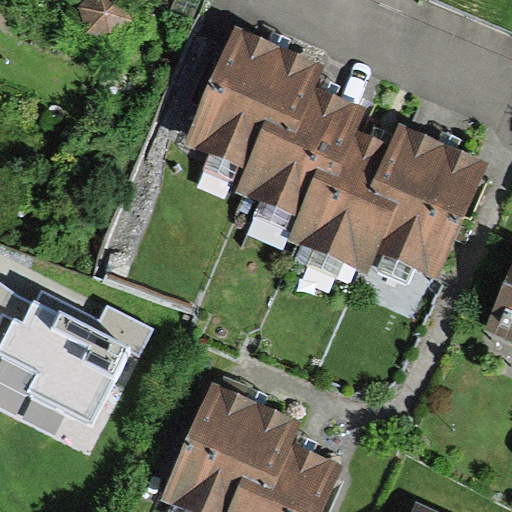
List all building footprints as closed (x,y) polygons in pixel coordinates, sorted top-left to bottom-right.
[(88,31),(110,37),(124,20),(116,3),(101,0),(97,0),(84,14),(88,31)] [(199,146),(255,166),(281,94),(290,69),(235,48),(199,146)] [(245,191),(307,214),(334,141),(343,116),(281,94),(255,166),(245,191)] [(298,239),(363,262),(370,242),(399,164),(334,141),(307,214),(298,239)] [(370,242),(435,265),(471,167),(406,144),(399,164),(370,242)] [(511,268),(485,331),(511,343),(511,268)] [(124,351),(34,307),(0,377),(0,379),(89,422),(124,351)] [(301,422),(212,384),(162,500),(189,511),(227,511),(243,477),(272,490),(292,444),(301,422)] [(323,511),(343,466),(292,444),(272,490),(243,477),(227,511),(323,511)]
